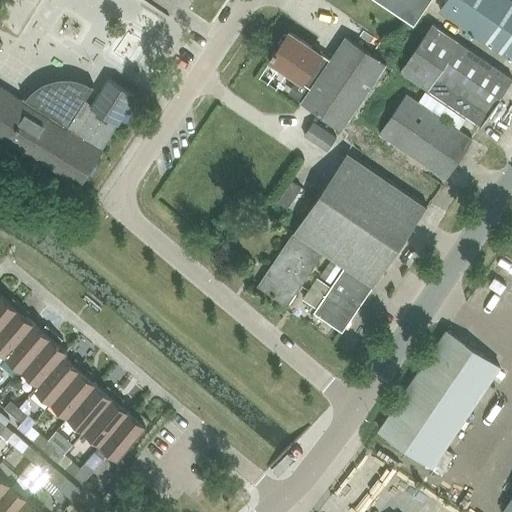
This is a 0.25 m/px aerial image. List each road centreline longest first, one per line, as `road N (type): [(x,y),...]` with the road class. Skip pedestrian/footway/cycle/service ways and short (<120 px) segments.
road 1 (residential): [(355,409),(112,201),(250,0)]
road 2 (unclassified): [(355,409),(511,180)]
road 3 (residential): [(280,501),(200,432),(171,468),(196,489)]
